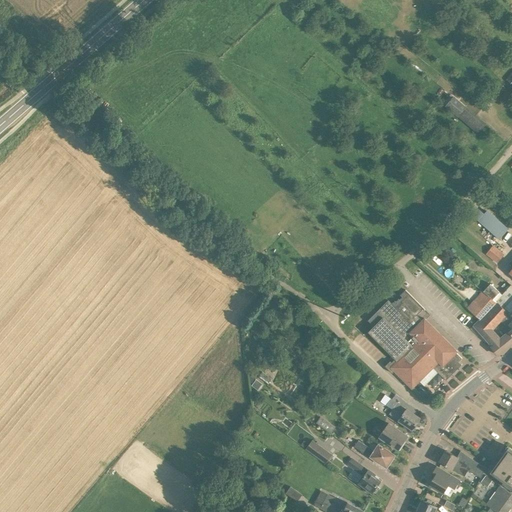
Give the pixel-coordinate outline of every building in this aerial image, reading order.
[(460,118),(467,110),(455,98),(447,106),(460,118)] [(499,205),(505,198),(500,193),(494,199),(499,205)] [(478,221),(484,215),(475,206),(464,219),(470,224),(475,219),(478,221)] [(498,263),(504,256),(492,247),(487,254),(498,263)] [(491,285),(484,292),(493,299),(499,293),(491,285)] [(496,301),(511,314),(511,285),(496,301)] [(424,309),(406,290),(405,290),(400,295),(405,300),(396,309),(388,300),(368,320),(374,327),(368,332),(371,336),(397,362),(394,365),(390,362),(385,367),(392,374),(395,371),(412,389),(420,381),(417,378),(422,373),(429,380),(437,372),(446,381),(460,367),(457,364),(462,359),(456,353),(457,352),(424,319),(419,323),(414,318),(423,309),(424,309)] [(496,301),(493,299),(484,292),(479,298),(491,310),(481,321),(475,327),(492,347),(491,348),(498,356),(511,344),(511,314),(496,301)] [(262,318),(257,327),(277,342),(283,335),(262,318)] [(287,346),(282,353),(294,361),(299,354),(287,346)] [(265,366),(274,372),(280,363),(270,357),(265,366)] [(259,390),(262,385),(256,381),(252,386),(259,390)] [(412,430),(420,419),(384,395),(380,401),(392,410),(389,414),(412,430)] [(331,434),(335,429),(320,418),(316,423),(331,434)] [(399,450),(404,442),(408,437),(389,424),(380,438),(399,450)] [(326,464),(333,455),(312,440),(305,450),(326,464)] [(374,452),(358,441),(354,447),(361,452),(372,460),(373,458),(387,467),(395,455),(379,445),(378,446),(378,447),(374,452)] [(511,450),(507,447),(502,454),(503,455),(491,472),(501,479),(503,477),(506,479),(502,484),(511,490),(511,489),(511,450)] [(460,459),(446,451),(439,463),(460,473),(465,464),(476,471),(480,465),(463,453),(460,459)] [(360,484),(372,493),(373,491),(375,493),(379,488),(377,486),(380,481),(374,477),(375,475),(369,471),(368,471),(352,459),(347,465),(362,476),(358,482),(360,484)] [(456,487),(460,480),(437,467),(431,476),(434,478),(429,486),(443,494),(450,483),(456,487)] [(488,487),(492,480),(491,479),(486,476),(481,482),(486,486),(488,487)] [(245,488),(239,484),(234,491),(240,495),(245,488)] [(495,511),(508,511),(511,507),(511,494),(505,489),(500,486),(486,505),(491,509),(491,508),(495,511)] [(297,502),(301,495),(290,487),(285,494),(297,502)] [(342,510),(336,507),(337,506),(331,503),(334,498),(321,491),(313,505),(320,508),(319,509),(325,511),(363,511),(346,503),(342,510)] [(459,505),(464,508),(468,501),(463,498),(459,505)] [(417,511),(434,511),(436,507),(422,501),(417,511)] [(453,511),(456,506),(447,501),(444,506),(453,511)]
